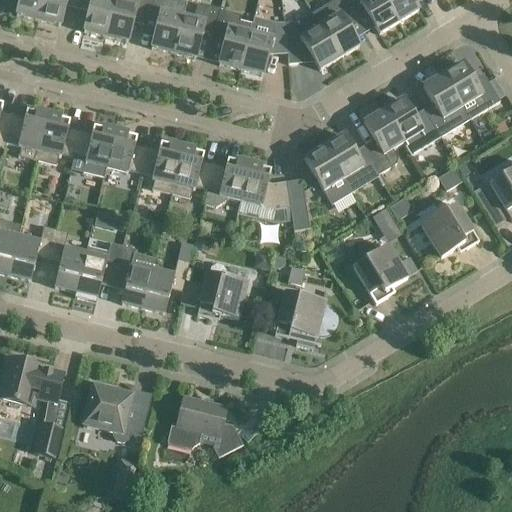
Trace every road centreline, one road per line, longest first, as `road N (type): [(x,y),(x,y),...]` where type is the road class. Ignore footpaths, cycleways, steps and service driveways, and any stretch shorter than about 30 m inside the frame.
road 1 (residential): [(0,314),(305,385),(327,382),(511,269)]
road 2 (residential): [(0,73),(270,140),(311,118)]
road 3 (residential): [(311,118),(0,43)]
road 4 (residential): [(473,20),(311,118)]
